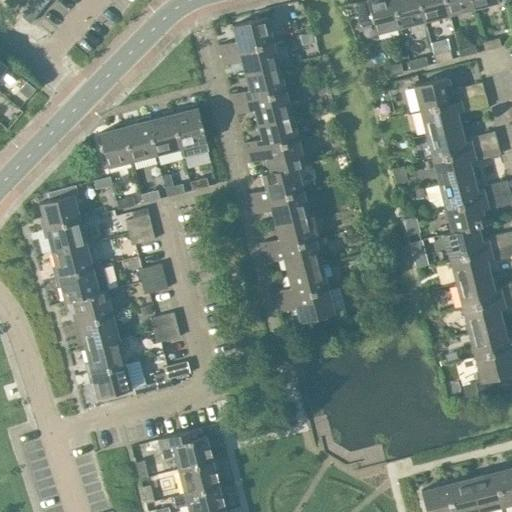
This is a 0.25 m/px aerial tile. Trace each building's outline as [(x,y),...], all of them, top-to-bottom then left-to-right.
[(22,16),(30,22),(48,0),(29,0),(28,2),(31,5),(22,16)] [(372,23),(375,33),(400,26),(393,0),(366,0),(355,3),(361,26),(372,23)] [(393,0),(400,26),(424,20),(419,0),(393,0)] [(419,0),(424,20),(449,14),(445,0),(419,0)] [(445,0),(449,14),(473,7),(471,0),(445,0)] [(221,55),(272,41),(266,16),(232,25),(236,40),(218,44),(221,55)] [(481,39),(484,50),(500,46),(498,35),(481,39)] [(244,74),(278,66),(272,41),(221,55),(223,65),(241,60),(244,74)] [(457,48),(460,56),(476,52),(474,44),(457,48)] [(433,54),(435,63),(452,58),(449,50),(433,54)] [(409,60),(411,69),(427,65),(425,56),(409,60)] [(384,67),(386,75),(402,71),(400,63),(384,67)] [(233,103),(284,90),(278,66),(244,74),(248,89),(231,93),(233,103)] [(413,85),(419,110),(484,93),(481,82),(450,90),(447,76),(413,85)] [(257,123),(291,115),(284,90),(233,103),(236,113),(253,109),(257,123)] [(419,110),(426,134),(459,126),(456,113),(487,105),(484,93),(419,110)] [(172,113),(181,147),(183,157),(208,150),(196,103),(186,106),(187,109),(172,113)] [(147,120),(156,153),(181,147),(172,113),(147,120)] [(246,152),(297,139),(291,115),(257,123),(261,137),(243,142),(246,152)] [(123,126),(132,160),(156,153),(147,120),(123,126)] [(98,133),(107,166),(132,160),(123,126),(98,133)] [(426,134),(432,159),(497,142),(494,130),(463,138),(459,126),(426,134)] [(295,165),(296,166),(303,164),(297,139),(246,152),(248,162),(266,158),(269,172),(295,165)] [(432,159),(438,183),(472,175),(469,162),(500,154),(497,142),(432,159)] [(250,203),(302,190),(296,166),(295,165),(269,172),(262,174),(265,189),(248,193),(250,203)] [(438,183),(444,208),(509,191),(506,179),(475,187),(472,175),(438,183)] [(93,180),(95,189),(112,185),(109,176),(93,180)] [(189,181),(192,190),(208,186),(206,177),(189,181)] [(165,187),(167,196),(183,192),(181,183),(165,187)] [(45,228),(79,219),(73,194),(77,193),(75,184),(47,192),(49,200),(39,203),(45,228)] [(141,194),(143,202),(159,198),(157,189),(141,194)] [(274,223),(308,214),(302,190),(250,203),(253,213),(270,209),(274,223)] [(444,208),(451,232),(477,225),(477,226),(485,224),(481,211),(511,202),(509,191),(444,208)] [(116,200),(118,209),(134,205),(132,196),(116,200)] [(125,220),(128,232),(151,226),(148,214),(125,220)] [(263,252),(314,239),(308,214),(274,223),(278,237),(260,242),(263,252)] [(52,252),(85,243),(79,219),(45,228),(52,252)] [(443,234),(449,258),(511,242),(511,234),(511,230),(480,238),(477,226),(477,225),(451,232),(443,234)] [(128,232),(131,244),(154,239),(151,226),(128,232)] [(283,257),(286,272),(320,263),(314,239),(263,252),(265,262),(283,257)] [(511,242),(449,258),(455,283),(489,274),(486,262),(511,255),(511,242)] [(54,277),(92,267),(85,243),(52,252),(56,267),(52,268),(54,277)] [(275,301),(326,287),(329,287),(327,277),(332,276),(328,261),(320,263),(286,272),(290,286),(273,291),(275,301)] [(137,269),(141,281),(164,275),(160,263),(137,269)] [(98,291),(105,289),(108,289),(102,265),(92,267),(54,277),(56,286),(60,285),(64,301),(72,299),(98,292),(98,291)] [(455,283),(462,307),(511,294),(511,281),(492,287),(489,274),(455,283)] [(141,281),(144,293),(167,287),(164,275),(141,281)] [(295,306),(299,321),(333,313),(326,287),(275,301),(278,311),(295,306)] [(78,323),(112,314),(105,289),(98,291),(98,292),(72,299),(78,323)] [(511,294),(462,307),(468,332),(502,323),(498,311),(511,307),(511,294)] [(150,317),(153,330),(176,324),(173,311),(150,317)] [(84,348),(118,339),(112,314),(78,323),(84,348)] [(468,332),(474,356),(511,346),(511,334),(505,336),(502,323),(468,332)] [(153,330),(156,342),(179,336),(176,324),(153,330)] [(87,374),(91,373),(91,372),(124,363),(118,339),(84,348),(88,363),(84,364),(87,374)] [(474,381),(478,394),(511,386),(509,374),(511,373),(511,363),(511,359),(511,346),(474,356),(480,380),(474,381)] [(162,366),(165,379),(189,373),(185,360),(162,366)] [(91,372),(91,373),(97,397),(131,388),(124,363),(91,372)] [(174,456),(177,468),(211,460),(211,459),(204,435),(197,437),(195,429),(153,440),(159,460),(174,456)] [(177,468),(184,493),(217,484),(213,469),(217,468),(214,458),(211,459),(211,460),(177,468)] [(134,462),(139,478),(147,476),(143,460),(134,462)] [(502,505),(511,502),(511,466),(494,471),(502,505)] [(469,478),(478,511),(502,505),(494,471),(469,478)] [(445,484),(452,511),(474,511),(478,511),(469,478),(445,484)] [(187,505),(188,511),(209,511),(223,508),(220,494),(223,493),(221,483),(217,484),(184,493),(172,496),(175,507),(187,505)] [(141,486),(145,503),(153,501),(149,484),(141,486)] [(452,511),(445,484),(420,490),(425,511),(452,511)]
